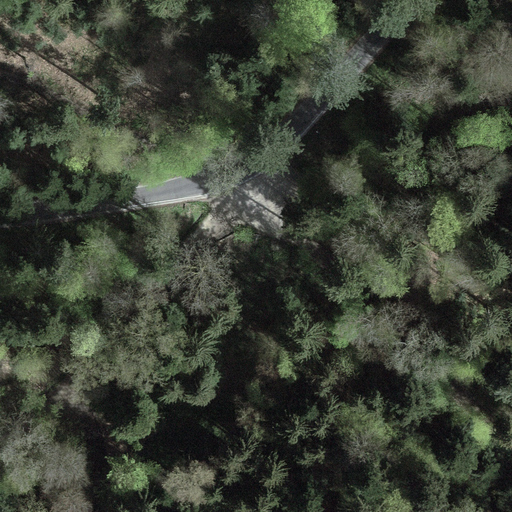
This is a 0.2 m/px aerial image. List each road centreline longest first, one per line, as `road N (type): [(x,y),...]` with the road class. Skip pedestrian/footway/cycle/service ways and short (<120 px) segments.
road 1 (unclassified): [(406,0),(290,128),(231,174),(134,198),(0,215)]
road 2 (track): [(231,174),(424,365),(511,437)]
road 3 (track): [(0,438),(116,331),(211,218),(231,174)]
road 4 (track): [(91,511),(77,373)]
